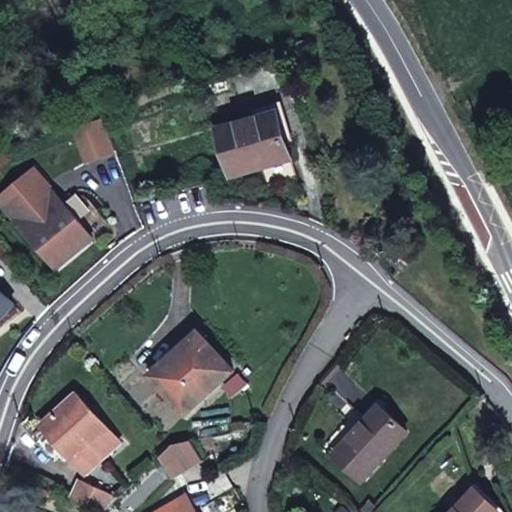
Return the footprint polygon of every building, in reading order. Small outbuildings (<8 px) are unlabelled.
[(279,111),(219,128),(233,176),(263,167),(263,163),(270,161),(270,164),(293,158),(279,111)] [(107,120),(91,126),(101,157),(118,151),(107,120)] [(91,126),(79,130),(90,160),(101,157),(91,126)] [(52,188),(40,173),(4,202),(58,268),(94,238),(53,188),(52,188)] [(417,256),(405,243),(390,257),(402,271),(417,256)] [(0,319),(15,303),(0,290),(0,319)] [(235,370),(200,331),(181,348),(187,356),(158,382),(187,415),(235,370)] [(187,356),(181,348),(151,375),(158,382),(187,356)] [(121,442),(78,394),(43,425),(86,473),(121,442)] [(409,431),(380,405),(335,453),(364,481),(409,431)] [(203,460),(192,440),(173,444),(161,457),(173,478),(203,460)] [(104,511),(119,497),(82,480),(75,498),(104,511)] [(477,487),(458,509),(455,511),(499,511),(502,510),(477,487)] [(197,511),(188,496),(159,511),(197,511)]
